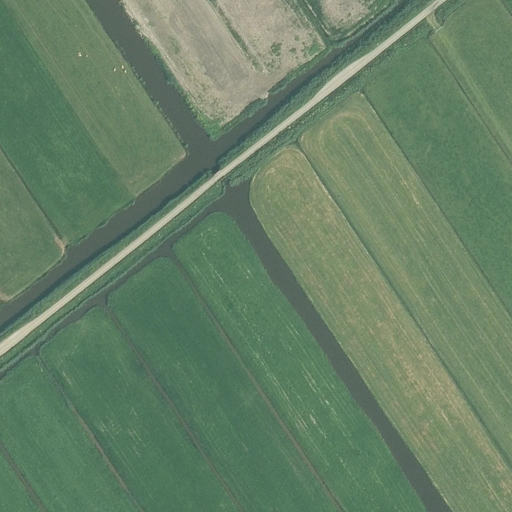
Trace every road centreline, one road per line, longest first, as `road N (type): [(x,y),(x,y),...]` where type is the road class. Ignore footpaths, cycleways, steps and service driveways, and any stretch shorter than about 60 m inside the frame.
road 1 (unclassified): [(0,353),(442,0)]
road 2 (track): [(0,295),(66,241),(91,198)]
